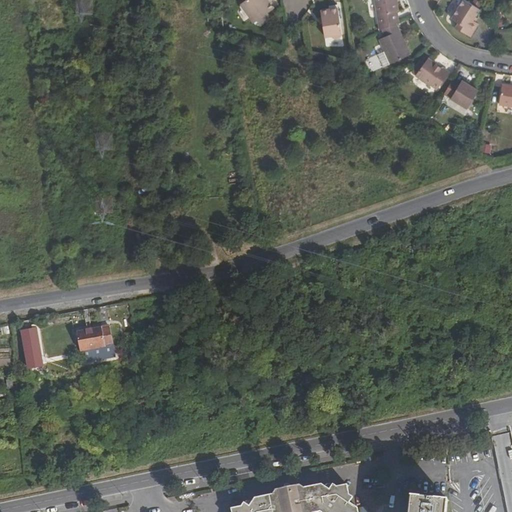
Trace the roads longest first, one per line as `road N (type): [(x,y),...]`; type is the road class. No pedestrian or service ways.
road 1 (residential): [(0,307),(239,266),(511,175)]
road 2 (residential): [(0,510),(511,406)]
road 3 (residential): [(511,64),(451,47),(418,0)]
